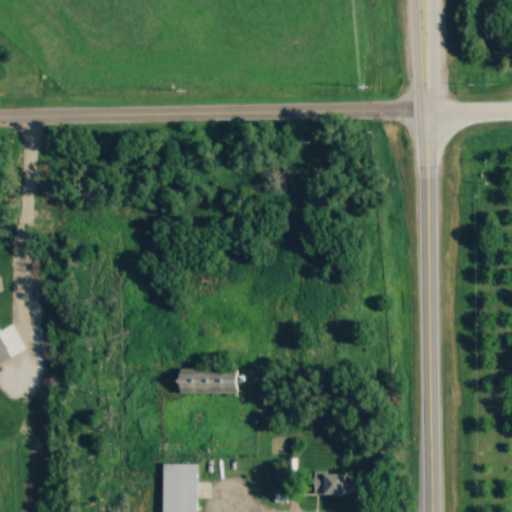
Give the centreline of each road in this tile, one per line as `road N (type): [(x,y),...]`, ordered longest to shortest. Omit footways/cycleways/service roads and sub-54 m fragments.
road 1 (residential): [(0,121),(422,116)]
road 2 (secondary): [(429,511),(422,116)]
